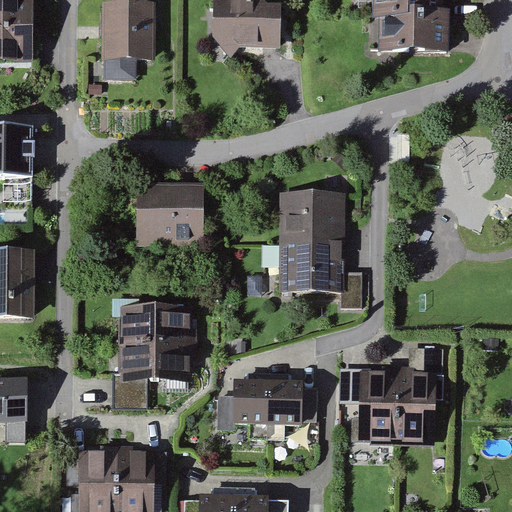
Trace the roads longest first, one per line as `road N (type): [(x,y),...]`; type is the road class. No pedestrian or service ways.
road 1 (residential): [(63,433),(68,150),(227,152),(378,112)]
road 2 (residential): [(378,112),(381,306),(332,345),(326,459),(311,486),(188,483)]
road 3 (residential): [(378,112),(465,89),(496,62)]
